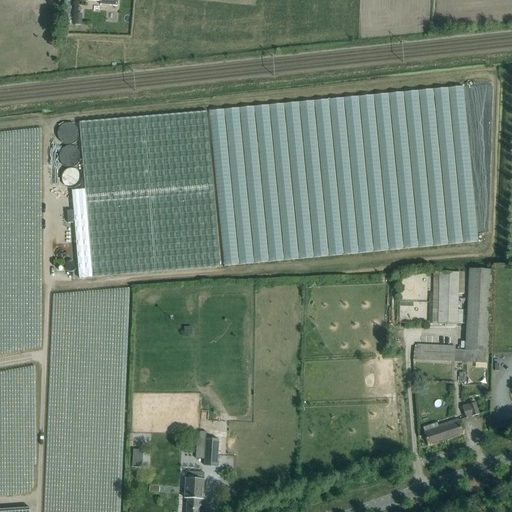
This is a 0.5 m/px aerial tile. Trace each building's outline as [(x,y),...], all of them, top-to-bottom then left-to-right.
[(74,0),(63,0),(62,24),(73,24),(74,0)] [(220,267),(207,111),(79,122),(85,189),(72,191),(79,279),(220,267)] [(74,137),(74,126),(66,126),(65,136),(74,137)] [(468,269),(464,350),(487,351),(490,270),(468,269)] [(457,325),(458,272),(439,272),(438,324),(457,325)] [(462,406),(466,418),(467,418),(467,417),(472,416),(479,414),(475,402),(462,406)] [(458,419),(438,426),(437,423),(423,427),(425,432),(424,432),(428,445),(462,433),(458,419)] [(198,438),(197,446),(197,458),(205,459),(204,465),(217,466),(219,439),(198,438)] [(203,506),(205,479),(205,472),(186,471),(185,499),(187,499),(186,511),(200,511),(201,506),(203,506)]
